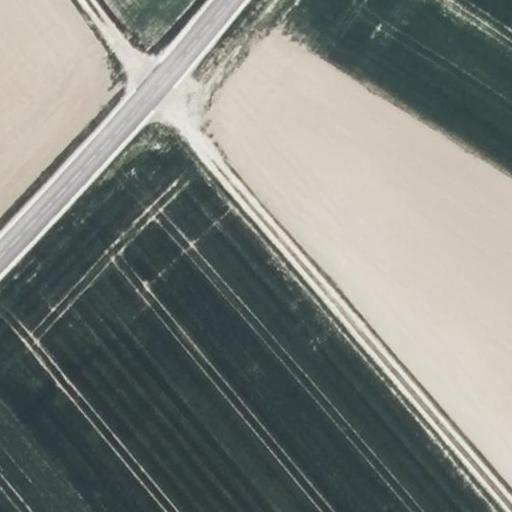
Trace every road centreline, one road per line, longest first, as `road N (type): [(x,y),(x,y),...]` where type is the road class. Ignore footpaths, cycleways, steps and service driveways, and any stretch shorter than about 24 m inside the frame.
road 1 (track): [(511,491),(103,0)]
road 2 (tertiary): [(0,258),(229,0)]
